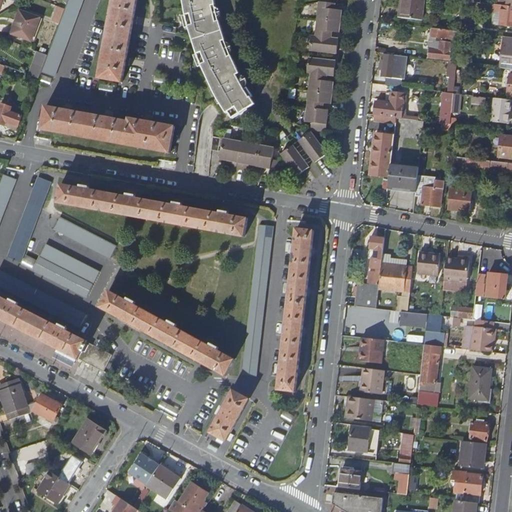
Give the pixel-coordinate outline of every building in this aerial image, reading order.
[(68,0),(48,55),(39,52),(34,64),(44,67),(41,73),(54,78),(83,0),(68,0)] [(137,0),(113,0),(99,78),(122,82),(137,0)] [(240,77),(238,73),(230,56),(228,51),(231,50),(228,43),(225,44),(217,17),(219,16),(217,8),(215,9),(213,0),(181,0),(184,15),(180,16),(183,27),(187,27),(196,54),(192,55),(196,66),(200,65),(204,72),(211,87),(216,98),(225,112),(227,112),(232,119),(239,113),(240,114),(247,110),(247,108),(253,104),(250,97),(251,96),(244,84),(246,83),(242,76),(240,77)] [(398,0),(397,19),(418,21),(420,0),(398,0)] [(339,33),(342,11),(335,10),(335,4),(319,2),(315,37),(311,36),(310,51),(337,54),(339,40),(332,39),(332,32),(339,33)] [(511,7),(504,6),(492,5),(491,12),(498,13),(497,25),(511,26),(511,7)] [(39,16),(19,9),(11,32),(30,40),(39,16)] [(49,45),(58,23),(47,19),(38,41),(49,45)] [(443,31),(428,29),(427,38),(442,39),(443,31)] [(499,68),(511,69),(511,37),(503,37),(499,68)] [(426,58),(448,60),(449,43),(434,42),(434,50),(427,49),(426,58)] [(404,58),(391,56),(382,55),(379,77),(383,78),(382,86),(395,87),(395,79),(401,80),(404,58)] [(311,73),(306,122),(312,123),(311,130),(326,132),(329,111),(323,110),(324,104),(331,104),(334,83),(327,82),(327,75),(335,76),(336,61),(309,58),(307,73),(311,73)] [(453,78),(455,63),(452,63),(446,62),(445,78),(453,78)] [(42,75),(39,82),(50,86),(52,79),(42,75)] [(373,115),(401,119),(403,95),(385,93),(383,104),(374,103),(373,115)] [(450,110),(451,94),(441,93),(440,109),(450,110)] [(458,94),(451,94),(450,110),(449,115),(456,116),(458,94)] [(509,100),(495,98),(493,123),(506,124),(509,100)] [(0,123),(4,125),(5,121),(17,125),(21,116),(9,111),(10,107),(3,104),(4,101),(2,100),(1,103),(0,103),(0,123)] [(172,153),(176,127),(129,118),(129,121),(46,106),(42,129),(172,153)] [(312,133),(300,141),(316,163),(328,154),(312,133)] [(388,175),(389,163),(393,137),(374,134),(369,173),(388,175)] [(221,138),(213,137),(211,151),(218,152),(221,138)] [(511,138),(500,137),(498,157),(511,159),(511,138)] [(220,160),(227,161),(231,162),(230,168),(245,170),(246,164),(249,165),(271,169),(270,175),(277,177),(280,162),(273,160),(275,148),(224,139),(220,160)] [(293,146),(281,156),(297,177),(309,167),(293,146)] [(445,156),(445,162),(476,166),(477,160),(445,156)] [(476,167),(476,168),(506,171),(507,163),(477,160),(476,166),(476,167)] [(388,175),(387,185),(414,189),(416,175),(417,167),(389,163),(388,175)] [(0,186),(0,222),(16,179),(5,175),(0,186)] [(416,175),(414,189),(414,193),(414,195),(419,195),(418,199),(422,199),(421,204),(438,206),(439,191),(441,191),(443,180),(433,180),(434,177),(416,175)] [(8,257),(21,263),(52,182),(39,177),(8,257)] [(61,184),(58,203),(245,238),(249,219),(229,215),(230,213),(225,212),(221,211),(220,214),(183,207),(184,204),(179,203),(174,202),(174,205),(136,198),(136,195),(132,194),(126,193),(126,196),(89,189),(90,186),(85,185),(80,185),(80,188),(61,184)] [(387,185),(387,189),(414,193),(414,189),(387,185)] [(447,208),(467,211),(469,192),(450,189),(447,208)] [(117,246),(60,217),(54,230),(111,259),(117,246)] [(242,376),(256,378),(274,226),(260,224),(242,376)] [(279,388),(295,391),(298,371),(303,331),(308,291),(313,251),(315,231),(298,229),(296,245),(293,244),(291,253),(295,254),(291,284),(288,284),(287,293),(290,294),(286,325),(283,325),(282,333),(286,334),(282,366),(278,366),(277,373),(281,374),(279,388)] [(378,284),(380,263),(383,239),(369,237),(368,249),(370,249),(369,252),(373,252),(373,259),(370,259),(370,265),(376,266),(376,271),(369,271),(368,283),(378,284)] [(46,244),(40,256),(94,284),(100,272),(46,244)] [(416,274),(437,277),(440,256),(419,253),(416,274)] [(40,257),(33,270),(87,298),(93,285),(40,257)] [(446,258),(443,281),(465,284),(468,262),(446,258)] [(378,286),(377,288),(397,291),(409,292),(412,268),(380,263),(378,284),(378,286)] [(85,316),(0,271),(0,285),(79,327),(85,316)] [(507,275),(487,273),(484,297),(504,300),(507,275)] [(356,306),(375,309),(377,288),(378,286),(358,284),(356,306)] [(127,301),(110,291),(101,307),(123,319),(164,341),(206,364),(227,376),(236,359),(218,350),(219,347),(212,343),(211,345),(176,327),(177,325),(170,320),(168,322),(135,304),(136,302),(129,298),(127,301)] [(0,296),(0,319),(8,324),(54,348),(56,349),(54,353),(74,364),(75,360),(82,363),(83,362),(92,366),(105,373),(113,357),(86,344),(87,343),(66,332),(67,330),(60,326),(59,328),(17,306),(19,303),(11,300),(10,302),(0,296)] [(394,311),(405,312),(406,312),(408,297),(396,296),(394,311)] [(450,315),(453,316),(458,316),(459,308),(451,307),(450,315)] [(453,318),(472,320),(473,309),(459,308),(458,316),(453,316),(453,318)] [(426,324),(427,315),(406,312),(405,312),(404,321),(426,324)] [(357,335),(359,320),(351,319),(349,334),(357,335)] [(492,329),(471,327),(469,350),(490,353),(492,329)] [(445,334),(425,331),(423,345),(440,347),(443,347),(445,334)] [(382,340),(363,338),(362,353),(358,352),(357,362),(379,364),(382,340)] [(423,345),(422,359),(420,375),(419,384),(424,385),(424,382),(436,384),(440,347),(423,345)] [(490,370),(472,367),(468,398),(487,400),(490,370)] [(383,371),(362,368),(359,392),(381,395),(383,371)] [(1,392),(11,421),(25,417),(32,414),(22,385),(1,392)] [(211,431),(227,440),(249,400),(250,399),(234,390),(224,408),(222,407),(218,413),(220,415),(211,431)] [(42,395),(33,412),(54,424),(63,407),(42,395)] [(347,396),(346,419),(384,420),(385,398),(347,396)] [(158,406),(176,416),(179,410),(162,400),(158,406)] [(414,404),(393,402),(392,412),(409,414),(410,406),(413,406),(414,404)] [(281,417),(291,423),(295,417),(285,411),(281,417)] [(11,421),(14,428),(27,424),(25,417),(11,421)] [(89,420),(76,442),(93,453),(107,430),(89,420)] [(487,423),(471,421),(469,439),(485,441),(487,423)] [(361,426),(351,425),(349,442),(354,442),(354,445),(361,446),(361,443),(369,444),(370,433),(360,432),(361,426)] [(485,443),(462,441),(459,466),(481,469),(482,458),(484,458),(485,443)] [(409,464),(410,456),(398,454),(397,463),(409,464)] [(54,473),(71,485),(85,463),(87,464),(88,462),(80,457),(79,459),(76,457),(66,472),(58,467),(54,473)] [(161,466),(162,464),(155,459),(151,464),(140,457),(130,473),(148,485),(153,479),(161,466)] [(26,467),(28,473),(23,474),(25,479),(29,478),(30,479),(40,475),(36,464),(26,467)] [(148,485),(147,487),(169,501),(182,480),(161,466),(153,479),(148,485)] [(339,486),(359,489),(361,469),(341,467),(339,486)] [(477,502),(478,502),(481,476),(466,474),(466,471),(453,469),(452,479),(459,480),(456,500),(477,502)] [(398,472),(398,493),(409,493),(410,473),(398,472)] [(41,491),(60,503),(72,485),(71,485),(54,473),(53,473),(41,491)] [(195,484),(182,503),(177,500),(171,509),(175,511),(198,511),(210,494),(195,484)] [(335,493),(333,505),(342,509),(346,511),(381,511),(384,499),(335,493)] [(139,511),(134,508),(119,498),(113,505),(119,509),(116,511),(139,511)] [(456,500),(455,500),(453,511),(475,511),(477,502),(456,500)] [(236,502),(229,511),(239,511),(243,506),(236,502)]
